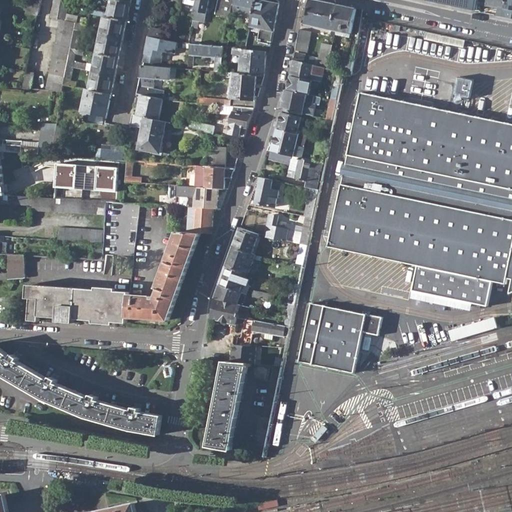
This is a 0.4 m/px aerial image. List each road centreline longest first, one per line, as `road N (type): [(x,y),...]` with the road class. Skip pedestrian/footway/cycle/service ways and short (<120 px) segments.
road 1 (residential): [(292,0),(192,345),(0,330)]
road 2 (residential): [(168,450),(138,458),(0,434)]
road 3 (residential): [(370,0),(511,32)]
